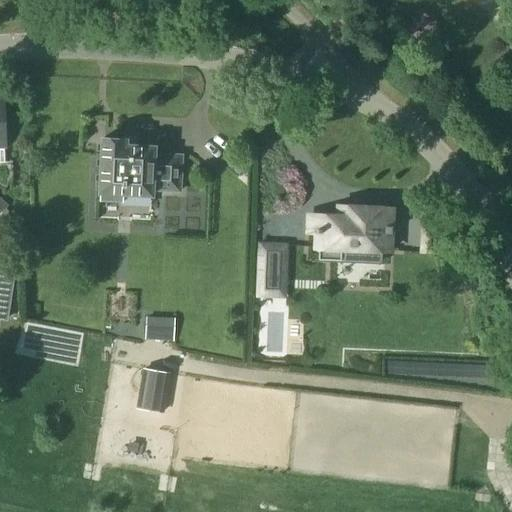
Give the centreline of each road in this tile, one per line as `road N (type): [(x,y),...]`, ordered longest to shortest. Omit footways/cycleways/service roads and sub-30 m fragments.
road 1 (unclassified): [(367,99),(211,58),(135,49),(0,50)]
road 2 (unclassified): [(511,265),(465,191),(367,99)]
road 3 (unclassified): [(367,99),(280,0)]
